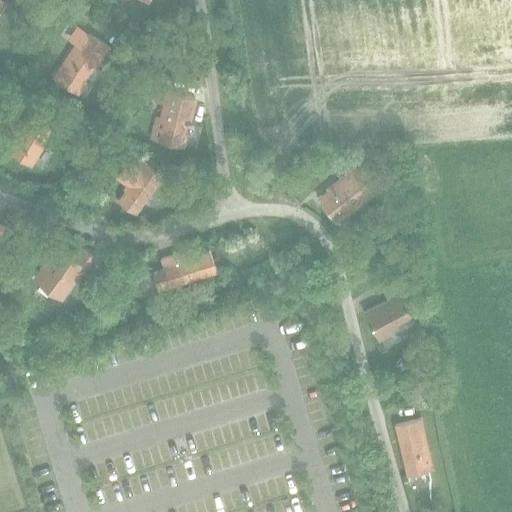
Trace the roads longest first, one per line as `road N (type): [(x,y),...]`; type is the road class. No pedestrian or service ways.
road 1 (residential): [(404,511),(323,235),(288,210),(228,211)]
road 2 (residential): [(228,211),(166,232),(107,232),(0,198)]
road 3 (residential): [(228,211),(200,0)]
